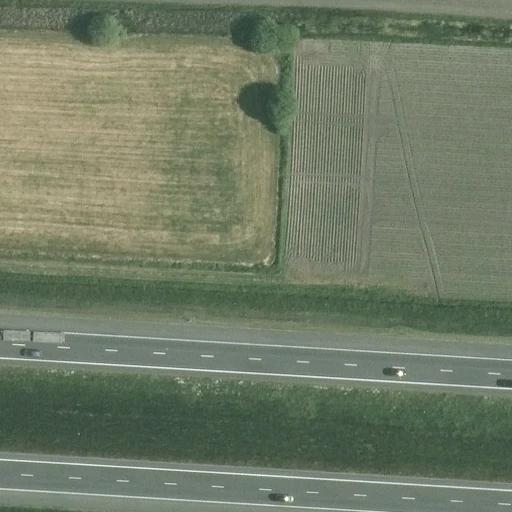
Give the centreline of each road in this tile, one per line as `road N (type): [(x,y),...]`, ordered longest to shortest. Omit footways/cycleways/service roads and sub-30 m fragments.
road 1 (motorway): [(511,376),(0,345)]
road 2 (motorway): [(0,473),(511,502)]
